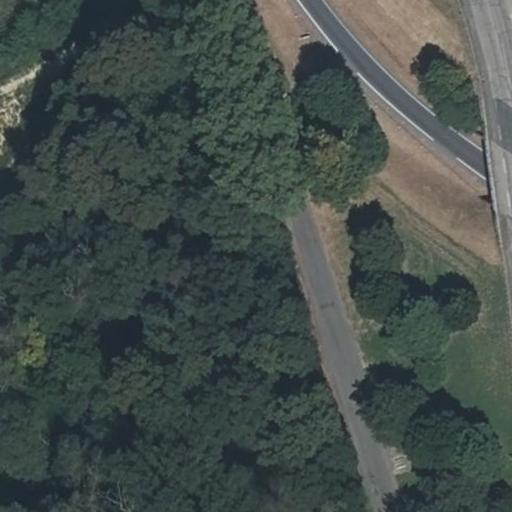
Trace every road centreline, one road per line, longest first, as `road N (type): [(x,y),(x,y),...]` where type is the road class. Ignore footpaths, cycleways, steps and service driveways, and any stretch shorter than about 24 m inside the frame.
road 1 (unclassified): [(170,0),(225,5),(339,302),(402,511)]
road 2 (unclassified): [(166,0),(0,221)]
road 3 (motorway): [(313,0),(420,110),(511,177)]
